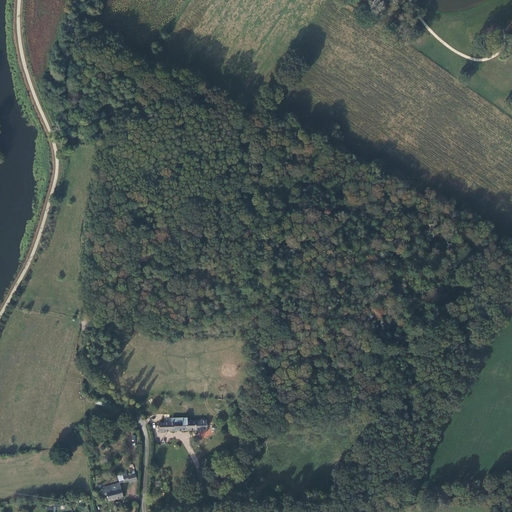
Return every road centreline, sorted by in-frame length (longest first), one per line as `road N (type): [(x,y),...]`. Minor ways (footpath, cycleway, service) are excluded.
road 1 (track): [(106,147),(82,368),(141,419),(145,511)]
road 2 (track): [(511,484),(169,511)]
